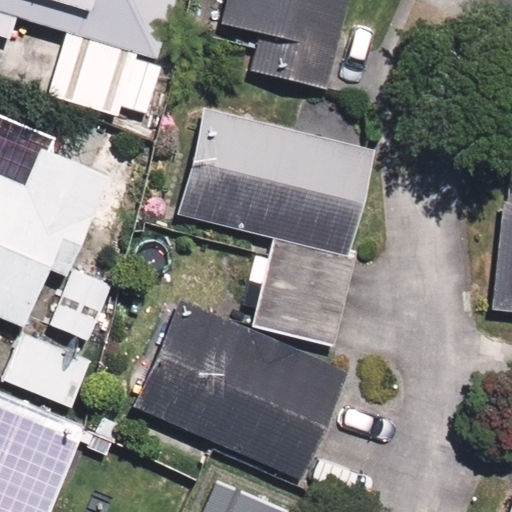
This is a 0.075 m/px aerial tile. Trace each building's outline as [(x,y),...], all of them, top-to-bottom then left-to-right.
[(171,0),(0,0),(0,42),(12,46),(18,25),(52,35),(35,94),(137,123),(171,0)] [(211,0),(206,27),(242,35),(235,70),(323,89),(342,0),(211,0)] [(174,222),(251,230),(241,328),(344,339),(354,241),(367,123),(187,104),(174,222)] [(0,317),(27,330),(100,171),(0,125),(0,317)] [(511,203),(498,202),(487,305),(511,308),(511,203)] [(108,274),(63,262),(45,327),(91,339),(108,274)] [(341,370),(181,303),(134,416),(294,483),(341,370)] [(0,381),(73,415),(96,364),(15,328),(0,361),(0,381)] [(511,511),(511,476),(498,511),(511,511)] [(278,511),(210,485),(199,511),(278,511)]
